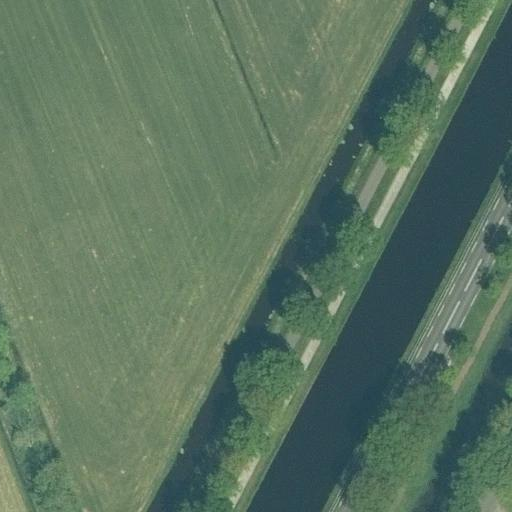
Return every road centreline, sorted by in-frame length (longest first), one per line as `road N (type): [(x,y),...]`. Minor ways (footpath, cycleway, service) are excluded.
road 1 (unclassified): [(203,511),(470,0)]
road 2 (primary): [(348,511),(511,198)]
